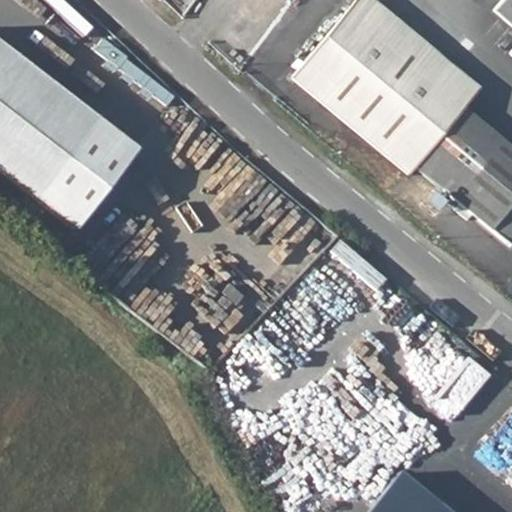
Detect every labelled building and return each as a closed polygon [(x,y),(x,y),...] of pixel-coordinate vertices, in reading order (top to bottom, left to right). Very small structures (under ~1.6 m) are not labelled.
[(511,0),(500,0),(492,11),(511,27),(511,0)] [(472,98),(356,1),(291,78),(406,175),(413,169),(508,248),(511,243),(511,151),(462,110),(472,98)] [(0,172),(72,229),(135,150),(0,44),(0,172)] [(429,188),(416,203),(431,216),(443,201),(429,188)] [(446,511),(397,472),(365,511),(446,511)]
